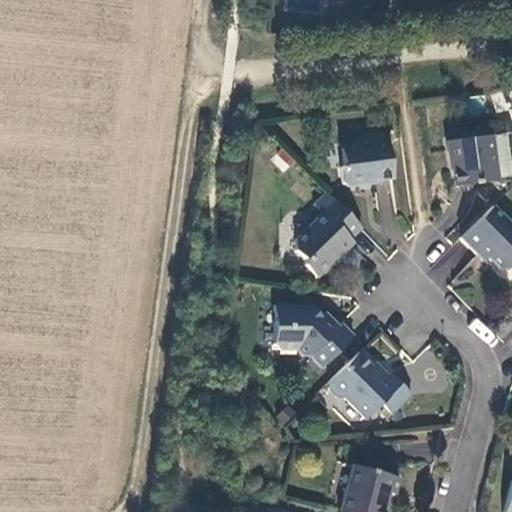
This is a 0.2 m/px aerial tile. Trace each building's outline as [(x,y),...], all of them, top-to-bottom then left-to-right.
[(494,181),(488,135),(446,141),(452,187),(494,181)] [(391,179),(386,139),(363,142),(360,147),(340,150),(342,164),(338,168),(341,188),(345,188),(364,185),(364,183),(391,179)] [(280,147),(270,161),(285,173),(296,159),(280,147)] [(325,193),(313,205),(322,214),(295,240),(294,252),(303,260),(303,266),(315,279),(352,243),(349,240),(360,229),(325,193)] [(511,227),(491,207),(459,238),(477,257),(480,253),(497,270),(504,271),(511,263),(511,227)] [(352,337),(340,324),(337,327),(323,313),(319,317),(311,308),(300,308),(298,306),(273,306),(273,345),(278,350),(295,350),(301,357),(309,356),(320,368),(352,337)] [(327,383),(327,390),(335,399),(343,398),(364,420),(379,405),(389,416),(409,396),(388,374),(386,376),(382,380),(370,367),(356,354),(327,383)] [(373,363),(370,367),(382,380),(386,376),(373,363)] [(349,488),(343,492),(337,511),(381,511),(386,494),(393,495),(397,478),(355,467),(349,488)] [(511,511),(511,480),(502,511),(511,511)]
